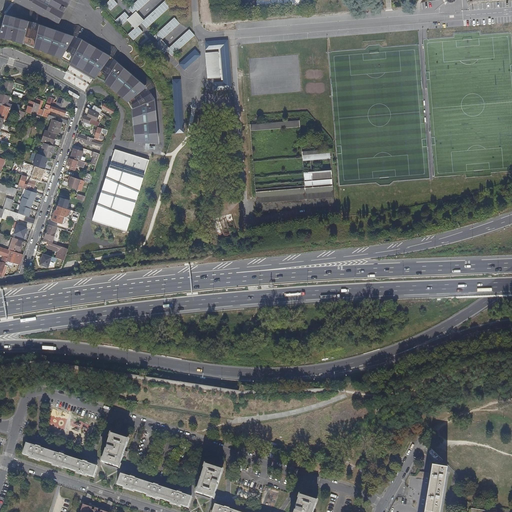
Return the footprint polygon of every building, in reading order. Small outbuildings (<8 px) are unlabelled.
[(67,0),(16,0),(16,1),(58,21),(67,0)] [(119,6),(114,0),(107,6),(112,12),(119,6)] [(141,0),(130,10),(135,16),(152,0),(141,0)] [(143,24),(148,30),(174,8),(168,2),(143,24)] [(126,13),(117,21),(122,28),(132,19),(126,13)] [(5,17),(0,33),(0,34),(24,41),(29,24),(5,17)] [(181,26),(176,19),(155,38),(160,44),(181,26)] [(63,56),(66,50),(75,55),(72,60),(97,75),(101,70),(110,75),(106,80),(130,100),(150,84),(116,64),(111,72),(104,67),(105,65),(99,61),(100,59),(98,57),(97,59),(77,49),(77,51),(68,46),(72,39),(40,27),(35,45),(63,56)] [(139,27),(129,35),(135,41),(144,33),(139,27)] [(191,33),(167,52),(172,59),(196,39),(191,33)] [(157,48),(151,42),(143,49),(148,55),(157,48)] [(229,44),(207,45),(207,53),(222,52),(224,85),(214,86),(215,94),(233,93),(229,44)] [(196,55),(179,67),(184,74),(201,61),(196,55)] [(169,62),(164,56),(156,62),(162,68),(169,62)] [(5,80),(1,78),(0,81),(1,82),(0,85),(3,86),(2,91),(10,94),(13,86),(20,88),(21,85),(14,83),(5,80)] [(183,79),(175,79),(175,132),(183,132),(183,79)] [(0,104),(1,105),(10,108),(11,108),(11,105),(7,104),(9,96),(1,94),(0,93),(0,104)] [(56,107),(66,111),(68,106),(69,106),(70,103),(69,103),(70,100),(59,97),(56,107)] [(134,108),(138,142),(157,140),(152,100),(134,108)] [(26,112),(31,114),(32,112),(35,103),(30,101),(26,112)] [(35,103),(32,112),(37,114),(38,111),(39,109),(40,104),(35,103)] [(51,111),(70,117),(71,112),(66,111),(56,107),(52,106),(46,104),(44,111),(42,116),(53,119),(55,120),(56,117),(49,115),(51,111)] [(113,109),(112,108),(111,107),(111,108),(104,104),(102,108),(111,113),(113,109)] [(0,108),(0,117),(4,119),(6,120),(10,108),(1,105),(0,108)] [(97,113),(98,114),(100,111),(93,106),(90,110),(96,113),(97,113)] [(90,110),(86,107),(84,113),(86,114),(85,116),(84,115),(82,118),(84,119),(82,122),(86,123),(92,125),(97,127),(98,123),(95,122),(91,121),(92,117),(93,117),(96,113),(90,110)] [(111,122),(112,119),(108,117),(100,113),(99,115),(111,122)] [(56,134),(60,135),(63,127),(61,126),(62,122),(60,122),(55,120),(53,119),(49,131),(56,134)] [(300,120),(251,124),(251,132),(301,127),(300,120)] [(100,136),(101,133),(102,129),(98,127),(97,130),(95,130),(94,134),(96,134),(95,137),(99,139),(99,140),(102,141),(103,139),(103,137),(100,136)] [(52,145),(56,134),(49,131),(46,130),(42,142),(43,142),(52,145)] [(94,139),(77,133),(76,138),(86,141),(85,143),(91,145),(92,143),(101,147),(102,143),(94,140),(94,139)] [(42,155),(50,158),(51,154),(52,153),(52,152),(54,146),(52,145),(43,142),(41,148),(44,149),(42,155)] [(74,148),(71,157),(76,159),(81,161),(82,157),(81,157),(83,151),(74,148)] [(149,160),(115,149),(93,220),(127,232),(149,160)] [(332,149),(303,151),(303,158),(331,156),(331,157),(333,156),(332,149)] [(40,163),(42,155),(30,151),(29,151),(28,155),(34,157),(33,161),(40,163)] [(96,166),(100,154),(91,151),(90,156),(92,157),(90,163),(89,162),(88,163),(96,166)] [(81,161),(76,159),(75,160),(70,158),(68,164),(69,165),(68,169),(74,170),(75,167),(76,167),(77,164),(87,167),(88,163),(81,161)] [(32,178),(36,180),(41,181),(43,177),(44,177),(45,174),(44,174),(45,170),(36,166),(32,178)] [(305,185),(333,183),(332,172),(305,174),(305,185)] [(80,179),(90,183),(93,175),(88,173),(87,175),(86,175),(85,176),(80,175),(78,179),(80,179)] [(18,187),(29,190),(32,191),(36,180),(32,178),(31,178),(29,183),(27,184),(25,184),(27,177),(22,175),(18,187)] [(78,179),(70,176),(67,186),(77,190),(80,179),(78,179)] [(306,193),(334,191),(333,183),(305,185),(306,193)] [(257,197),(306,193),(305,185),(256,189),(257,197)] [(37,194),(26,191),(24,199),(34,202),(37,194)] [(335,206),(334,191),(306,193),(257,197),(258,212),(335,206)] [(58,206),(67,209),(70,201),(61,198),(58,206)] [(31,208),(20,205),(17,213),(28,217),(31,208)] [(54,215),(52,220),(62,224),(65,217),(66,217),(69,215),(71,210),(67,209),(58,206),(56,211),(55,211),(55,212),(57,213),(56,216),(54,215)] [(5,209),(2,218),(7,220),(10,210),(5,209)] [(10,210),(7,220),(14,222),(16,218),(34,224),(35,219),(28,217),(17,213),(12,211),(10,210)] [(43,240),(51,243),(56,227),(48,224),(43,240)] [(24,238),(27,228),(18,225),(15,234),(24,238)] [(23,241),(13,238),(9,249),(10,250),(18,253),(19,251),(21,251),(24,242),(23,242),(23,241)] [(55,257),(64,261),(66,256),(68,249),(51,243),(43,240),(42,240),(40,245),(57,251),(55,257)] [(12,263),(20,265),(21,261),(20,260),(22,254),(18,253),(10,250),(8,257),(6,264),(5,265),(7,266),(10,267),(12,263)] [(52,256),(42,253),(39,264),(48,267),(52,256)] [(123,456),(125,451),(129,439),(111,434),(107,446),(108,447),(107,450),(106,449),(102,462),(120,467),(123,456)] [(61,454),(57,466),(63,468),(63,467),(78,472),(77,473),(81,474),(86,475),(87,475),(92,476),(96,465),(88,463),(83,462),(64,455),(61,454)] [(202,476),(200,481),(197,492),(214,498),(218,485),(217,485),(218,482),(219,483),(223,470),(206,465),(202,476)] [(439,468),(434,467),(432,467),(424,511),(440,511),(447,469),(439,468)] [(118,485),(124,487),(128,476),(121,474),(118,485)] [(128,476),(124,487),(125,487),(124,488),(134,491),(134,490),(148,495),(157,498),(172,502),(172,503),(180,506),(181,505),(188,507),(192,497),(182,493),(178,492),(159,486),(154,484),(135,478),(131,477),(128,476)] [(313,511),(317,501),(300,495),(296,507),(297,508),(296,511),(295,510),(294,511),(313,511)]
